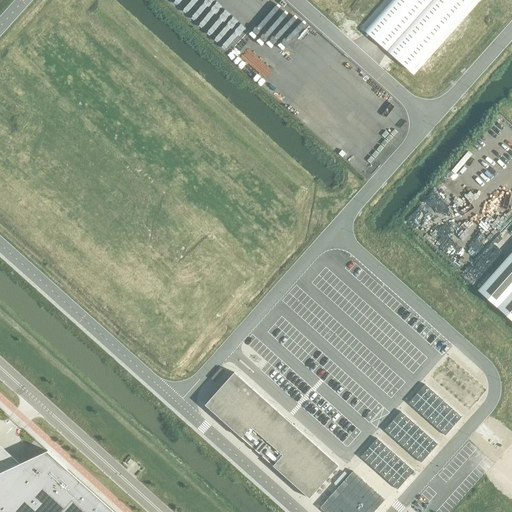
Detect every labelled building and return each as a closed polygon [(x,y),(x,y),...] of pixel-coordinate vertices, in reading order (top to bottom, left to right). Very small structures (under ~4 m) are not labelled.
[(367,34),(387,51),(432,0),(391,0),(364,31),(367,34)] [(472,0),(432,0),(387,51),(409,71),(472,0)] [(511,251),(478,289),(511,319),(511,251)] [(339,465),(234,372),(205,405),(309,498),(339,465)] [(424,384),(408,403),(445,435),(461,417),(424,384)] [(400,411),(384,430),(421,462),(437,444),(400,411)] [(377,438),(360,456),(397,489),(414,471),(377,438)] [(0,474),(20,465),(0,446),(0,474)] [(0,511),(115,511),(47,451),(48,452),(24,463),(0,490),(0,511)] [(336,489),(320,508),(324,511),(373,511),(385,499),(353,471),(336,489)]
